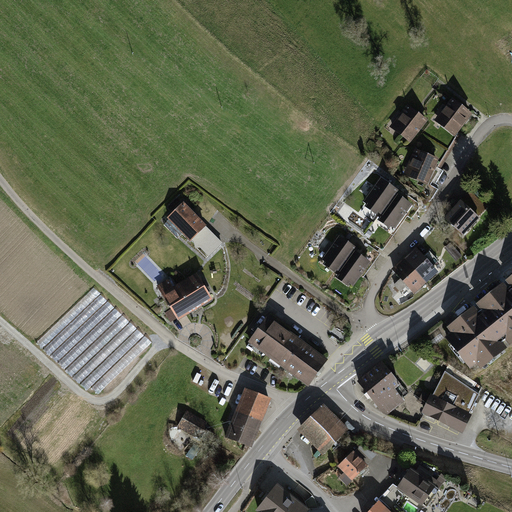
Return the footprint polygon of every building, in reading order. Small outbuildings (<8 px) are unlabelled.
[(434,119),(455,133),(470,111),(449,97),(434,119)] [(408,106),(390,128),(409,144),(427,122),(408,106)] [(415,149),(403,175),(425,184),(436,158),(415,149)] [(384,186),(365,210),(395,234),(414,209),(384,186)] [(467,191),(444,217),(463,233),(486,207),(467,191)] [(182,209),(168,224),(193,246),(206,231),(182,209)] [(341,243),(324,266),(355,290),(373,267),(341,243)] [(416,249),(393,268),(413,292),(436,272),(416,249)] [(164,277),(154,282),(176,320),(211,300),(196,274),(171,288),(164,277)] [(511,277),(443,329),(473,370),(511,341),(511,277)] [(267,317),(249,341),(309,384),(326,361),(267,317)] [(379,363),(356,382),(379,409),(386,414),(401,401),(398,397),(405,392),(379,363)] [(431,395),(423,412),(461,431),(480,394),(446,371),(434,396),(431,395)] [(245,390),(227,434),(252,445),(270,400),(245,390)] [(322,406),(297,431),(322,455),(347,431),(322,406)] [(187,410),(178,426),(199,438),(208,422),(187,410)] [(351,451),(337,466),(352,480),(366,465),(351,451)] [(408,468),(395,489),(423,506),(436,485),(408,468)] [(307,511),(310,509),(278,485),(257,511),(307,511)] [(382,498),(393,504),(399,493),(389,487),(382,498)]
